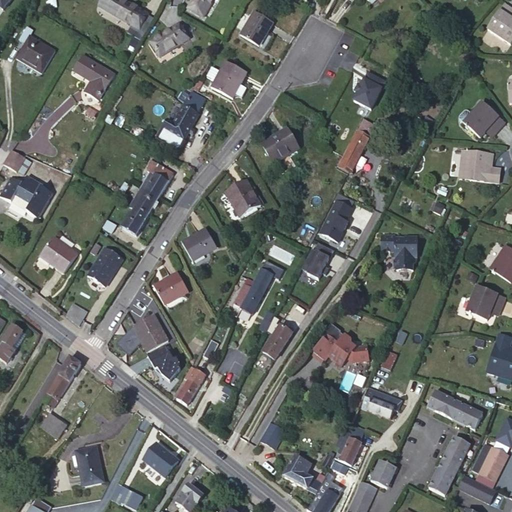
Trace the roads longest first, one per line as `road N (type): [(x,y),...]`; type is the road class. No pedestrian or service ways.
road 1 (residential): [(309,56),(182,203),(86,353)]
road 2 (residential): [(279,506),(86,353)]
road 3 (unknown): [(235,472),(287,368),(354,278)]
